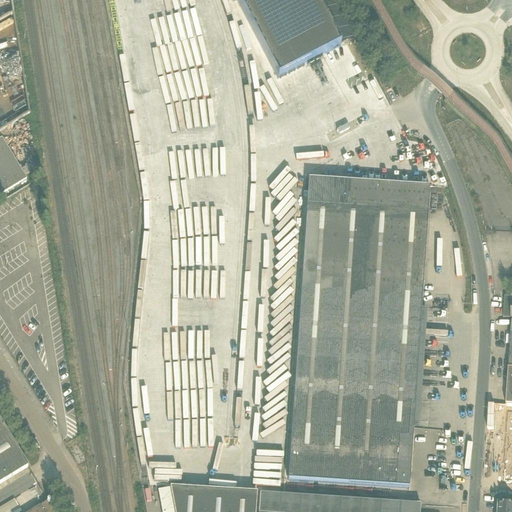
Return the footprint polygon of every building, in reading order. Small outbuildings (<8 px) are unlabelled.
[(235,0),(278,80),(340,47),(315,0),(235,0)] [(382,85),(386,94),(391,91),(387,83),(382,85)] [(337,131),(339,135),(350,129),(348,125),(337,131)] [(0,196),(26,180),(7,148),(0,151),(0,196)] [(429,189),(308,181),(288,481),(409,489),(421,310),(429,189)] [(195,432),(221,432),(220,406),(194,407),(195,432)] [(507,417),(503,464),(505,465),(504,482),(511,482),(511,411),(506,411),(506,417),(507,417)] [(0,484),(28,468),(0,422),(0,484)] [(255,511),(257,495),(170,489),(174,511),(255,511)] [(419,511),(420,506),(408,505),(260,495),(258,511),(419,511)] [(21,511),(15,500),(0,508),(0,511),(21,511)] [(54,511),(48,502),(30,511),(54,511)]
